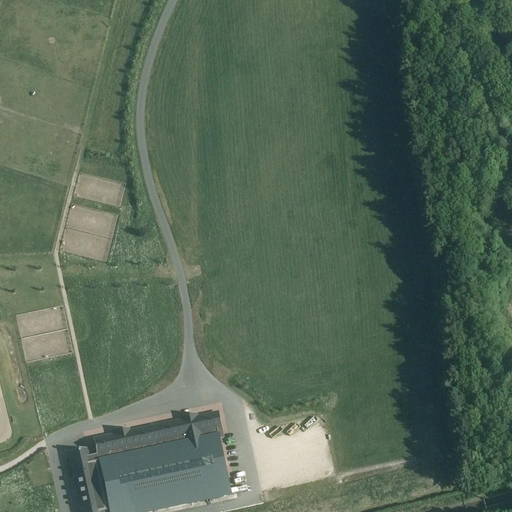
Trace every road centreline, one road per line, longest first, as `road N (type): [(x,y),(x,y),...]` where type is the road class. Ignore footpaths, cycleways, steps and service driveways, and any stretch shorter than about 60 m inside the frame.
road 1 (track): [(173,0),(149,57),(140,123),(186,306),(189,352)]
road 2 (track): [(178,271),(50,256),(0,264)]
